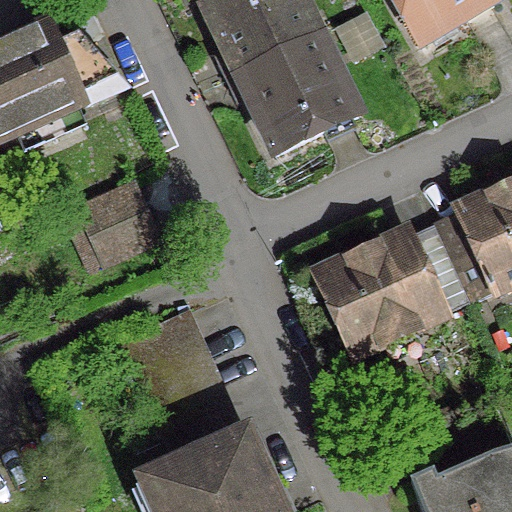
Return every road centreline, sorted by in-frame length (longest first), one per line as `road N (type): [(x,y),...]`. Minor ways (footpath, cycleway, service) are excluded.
road 1 (residential): [(236,225),(359,511)]
road 2 (residential): [(236,225),(511,100)]
road 3 (residential): [(135,0),(236,225)]
